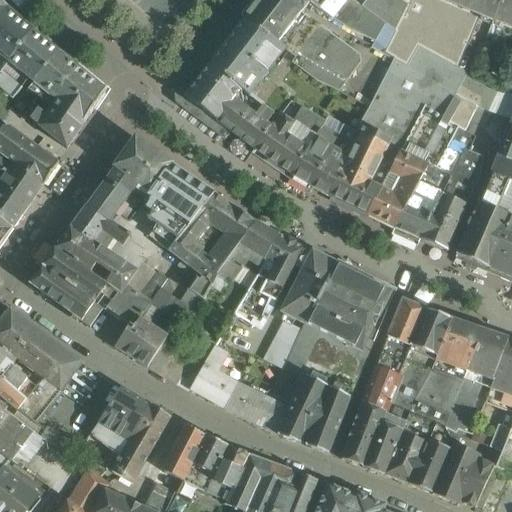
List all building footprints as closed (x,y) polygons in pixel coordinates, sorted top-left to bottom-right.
[(153,0),(148,9),(164,20),(175,4),(187,13),(195,0),(153,0)] [(331,34),(285,0),(259,0),(244,20),(284,50),(295,59),(291,64),(315,81),(339,92),(361,63),(359,56),(330,34),(331,34)] [(329,0),(307,0),(321,10),(328,2),(329,0)] [(350,0),(329,0),(328,2),(334,8),(338,12),(342,16),(346,11),(353,1),(350,0)] [(407,0),(410,1),(394,32),(383,55),(386,56),(393,60),(394,60),(369,109),(355,132),(361,135),(388,147),(370,183),(382,189),(424,106),(442,118),(465,77),(467,74),(458,69),(480,17),(457,8),(438,0),(407,0)] [(402,2),(399,0),(366,0),(361,7),(365,10),(386,25),(385,26),(394,32),(408,6),(402,2)] [(461,0),(457,8),(480,17),(493,22),(501,0),(461,0)] [(511,0),(501,0),(493,22),(511,29),(511,0)] [(334,8),(328,2),(321,10),(327,15),(334,8)] [(0,18),(0,72),(8,63),(33,33),(7,10),(0,18)] [(386,25),(365,10),(360,19),(352,31),(376,42),(385,26),(386,25)] [(360,19),(346,11),(342,16),(341,18),(340,17),(337,23),(352,31),(360,19)] [(284,50),(244,20),(208,67),(242,92),(248,97),(284,50)] [(33,33),(8,63),(29,80),(34,84),(59,54),(33,33)] [(106,92),(59,54),(34,84),(56,102),(52,108),(82,128),(106,92)] [(393,60),(386,56),(385,58),(387,68),(388,69),(393,60)] [(29,80),(8,63),(0,72),(0,89),(13,100),(29,80)] [(242,92),(208,67),(184,99),(218,125),(235,102),(242,92)] [(382,189),(368,216),(368,217),(394,230),(428,166),(437,170),(458,129),(465,133),(477,108),(487,86),(465,77),(442,118),(424,106),(382,189)] [(498,91),(487,86),(477,108),(488,113),(498,91)] [(511,96),(504,93),(498,91),(488,113),(511,121),(511,96)] [(218,125),(255,151),(271,129),(266,125),(274,114),(261,106),(254,116),(235,102),(218,125)] [(325,122),(291,102),(271,129),(255,151),(274,164),(292,176),(325,122)] [(82,128),(52,108),(45,117),(38,112),(30,122),(66,150),(82,128)] [(325,122),(292,176),(311,187),(344,126),(328,117),(325,122)] [(485,191),(511,202),(511,122),(500,154),(491,176),(485,191)] [(344,126),(311,187),(330,198),(361,135),(355,132),(344,126)] [(59,164),(11,128),(2,129),(0,132),(0,154),(13,165),(42,187),(59,164)] [(458,129),(437,170),(451,178),(464,150),(469,152),(475,138),(465,133),(458,129)] [(388,147),(361,135),(330,198),(352,209),(367,217),(368,216),(382,189),(370,183),(388,147)] [(130,147),(114,169),(115,169),(87,208),(108,223),(116,213),(125,220),(140,199),(144,202),(154,189),(171,166),(144,145),(142,147),(131,148),(130,147)] [(451,178),(442,196),(466,207),(480,176),(483,158),(472,153),(469,152),(464,150),(451,178)] [(0,154),(0,182),(13,165),(0,154)] [(42,187),(13,165),(0,182),(0,197),(23,215),(42,187)] [(213,195),(171,166),(154,189),(163,197),(148,218),(149,220),(157,226),(178,239),(213,195)] [(428,166),(394,230),(421,241),(442,196),(451,178),(437,170),(428,166)] [(511,202),(485,191),(479,205),(478,204),(467,229),(500,243),(511,247),(511,202)] [(178,239),(168,251),(181,262),(178,266),(186,273),(190,268),(201,253),(191,247),(208,226),(217,232),(234,209),(213,195),(178,239)] [(466,207),(442,196),(421,241),(447,252),(466,207)] [(0,197),(0,219),(13,230),(23,215),(0,197)] [(108,223),(87,208),(71,229),(106,252),(113,241),(122,248),(128,240),(129,238),(108,223)] [(234,209),(217,232),(224,237),(208,258),(201,253),(190,268),(202,278),(199,281),(196,279),(188,291),(203,301),(208,292),(216,278),(215,277),(255,223),(234,209)] [(0,248),(13,230),(0,219),(0,248)] [(255,223),(215,277),(216,278),(208,292),(223,301),(234,281),(249,260),(263,269),(279,237),(255,223)] [(178,239),(157,226),(149,237),(168,251),(178,239)] [(106,252),(71,229),(55,250),(108,286),(118,294),(120,295),(127,286),(134,276),(136,272),(106,252)] [(490,270),(500,243),(467,229),(456,255),(490,270)] [(303,250),(279,237),(263,269),(271,273),(260,294),(250,288),(234,315),(256,328),(263,319),(267,321),(300,256),(303,250)] [(144,250),(128,240),(122,248),(138,259),(144,250)] [(511,247),(500,243),(490,270),(511,279),(511,247)] [(74,290),(95,304),(108,286),(55,250),(42,268),(74,290)] [(335,266),(313,255),(283,313),(305,324),(335,266)] [(136,272),(134,276),(141,281),(150,268),(143,263),(136,272)] [(305,324),(301,332),(283,372),(305,380),(306,377),(340,394),(390,294),(335,266),(305,324)] [(60,307),(74,290),(42,268),(29,285),(60,307)] [(146,300),(127,286),(120,295),(118,294),(106,309),(129,326),(133,328),(140,318),(147,308),(153,300),(148,297),(146,300)] [(190,309),(161,289),(153,300),(147,308),(157,315),(160,310),(179,323),(190,309)] [(74,290),(60,307),(89,328),(103,309),(95,304),(74,290)] [(425,310),(404,302),(388,339),(409,347),(425,310)] [(0,347),(17,359),(38,330),(10,310),(0,324),(0,347)] [(452,320),(426,311),(425,310),(409,347),(410,348),(397,382),(399,383),(386,414),(366,469),(384,475),(396,446),(402,435),(417,399),(429,376),(436,359),(437,359),(452,320)] [(168,338),(140,318),(133,328),(129,326),(116,347),(148,367),(163,345),(168,338)] [(485,332),(452,320),(437,359),(436,359),(429,376),(417,399),(449,414),(455,399),(465,375),(466,375),(485,332)] [(38,330),(17,359),(43,379),(42,380),(60,393),(82,363),(38,330)] [(508,340),(485,332),(466,375),(491,382),(508,340)] [(388,339),(376,369),(363,404),(386,414),(399,383),(397,382),(410,348),(409,347),(388,339)] [(511,341),(508,340),(491,382),(493,383),(490,390),(491,390),(485,404),(511,414),(511,341)] [(203,367),(163,345),(148,367),(190,391),(203,367)] [(36,387),(11,367),(17,359),(0,347),(0,379),(25,400),(36,387)] [(239,385),(219,373),(228,355),(215,348),(203,367),(190,391),(224,411),(239,385)] [(283,372),(269,400),(290,410),(305,380),(283,372)] [(340,394),(306,377),(305,380),(290,410),(277,437),(328,456),(350,399),(340,394)] [(25,400),(0,379),(0,396),(17,410),(25,400)] [(25,400),(17,410),(36,426),(62,394),(60,393),(42,380),(36,387),(25,400)] [(250,424),(264,397),(239,385),(224,411),(250,424)] [(121,390),(91,436),(120,459),(150,407),(121,390)] [(264,397),(250,424),(277,437),(290,410),(269,400),(264,397)] [(366,469),(386,414),(363,404),(342,460),(362,466),(362,467),(366,469)] [(32,432),(0,406),(0,455),(8,462),(9,462),(32,432)] [(120,459),(112,473),(116,476),(132,485),(171,418),(151,407),(150,407),(120,459)] [(184,426),(173,447),(162,472),(183,483),(192,466),(193,466),(207,438),(184,426)] [(414,439),(402,435),(396,446),(384,475),(409,486),(427,444),(429,440),(416,434),(414,439)] [(228,447),(207,438),(193,466),(192,466),(183,483),(205,494),(206,493),(228,447)] [(81,450),(68,440),(62,450),(74,459),(81,450)] [(427,444),(409,486),(430,495),(446,457),(436,453),(438,449),(427,444)] [(478,456),(453,446),(432,495),(441,499),(457,506),(458,507),(458,506),(463,504),(475,510),(494,468),(481,462),(479,457),(478,456)] [(250,457),(228,447),(206,493),(220,499),(225,488),(233,492),(243,470),(250,457)] [(8,462),(0,455),(0,472),(2,470),(8,462)] [(264,511),(282,469),(250,457),(243,470),(233,492),(231,495),(227,493),(223,501),(228,503),(226,506),(239,511),(264,511)] [(282,469),(264,511),(283,511),(299,475),(282,469)] [(39,498),(20,482),(19,483),(2,470),(0,472),(0,511),(27,511),(27,507),(35,496),(38,499),(39,498)] [(109,486),(88,470),(69,502),(81,511),(93,511),(105,493),(109,486)] [(304,511),(317,482),(299,475),(283,511),(304,511)] [(317,511),(349,511),(355,497),(328,486),(317,511)] [(138,511),(140,508),(105,493),(93,511),(138,511)] [(349,511),(381,511),(384,507),(356,495),(355,497),(349,511)] [(68,501),(60,511),(81,511),(69,502),(68,501)]
